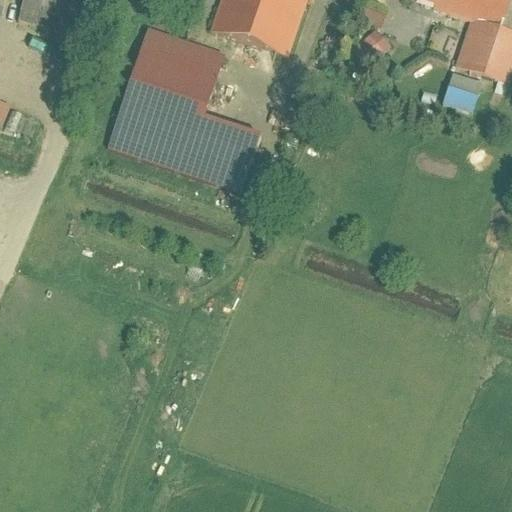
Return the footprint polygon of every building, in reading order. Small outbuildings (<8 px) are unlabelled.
[(19,0),(19,17),(48,18),(48,0),(19,0)] [(220,0),(208,35),(289,63),(310,0),(220,0)] [(511,0),(401,0),(503,31),(511,0)] [(379,32),(384,19),(362,10),(357,23),(379,32)] [(511,82),(511,42),(469,28),(456,70),(510,87),(511,82)] [(225,57),(146,31),(107,152),(241,196),(260,138),(204,120),(225,57)] [(378,62),(390,51),(374,33),(361,44),(378,62)] [(470,120),(479,88),(447,79),(438,111),(470,120)] [(11,108),(0,103),(0,129),(2,130),(11,108)]
